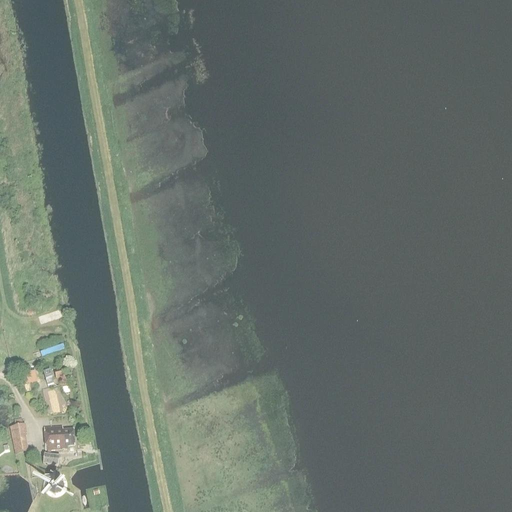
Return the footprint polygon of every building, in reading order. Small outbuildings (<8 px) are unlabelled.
[(63,346),(40,353),(43,359),(66,352),(63,346)] [(65,369),(54,372),(55,379),(67,376),(65,369)] [(51,380),(52,380),(50,373),(43,375),(45,382),(46,382),(48,388),(53,386),(51,380)] [(35,374),(23,376),(24,384),(36,382),(35,374)] [(25,436),(23,427),(9,429),(14,455),(26,453),(23,436),(25,436)] [(63,431),(63,428),(44,428),(46,451),(61,450),(61,447),(75,447),(74,430),(63,431)] [(59,458),(42,456),(41,466),(58,468),(59,458)] [(46,490),(48,492),(51,494),(54,494),(57,494),(60,492),(62,489),(63,487),(63,484),(62,481),(60,478),(58,477),(55,476),(52,476),(49,477),(47,479),(45,481),(44,484),(45,487),(46,490)]
